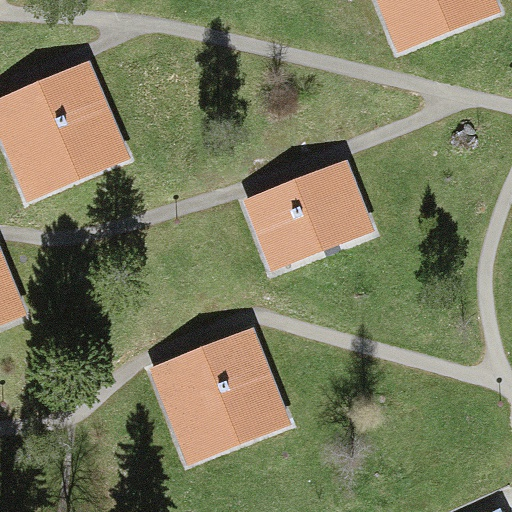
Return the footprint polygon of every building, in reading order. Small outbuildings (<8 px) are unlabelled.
[(487,0),(376,0),(393,46),(491,11),(487,0)] [(88,62),(0,98),(0,137),(27,202),(129,160),(88,62)] [(345,160),(244,199),(271,269),(372,230),(345,160)] [(0,248),(0,325),(27,315),(0,248)] [(253,328),(150,368),(188,465),(291,424),(253,328)]
